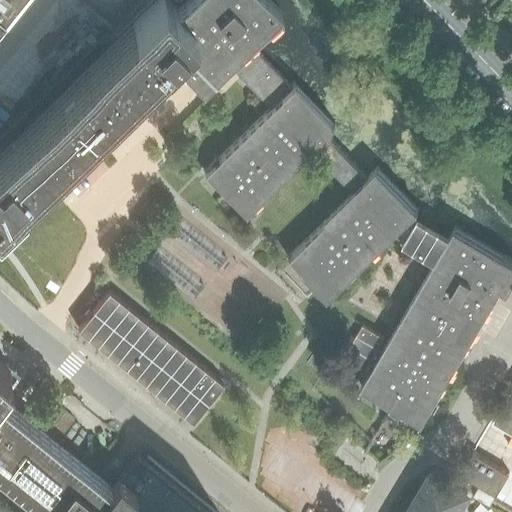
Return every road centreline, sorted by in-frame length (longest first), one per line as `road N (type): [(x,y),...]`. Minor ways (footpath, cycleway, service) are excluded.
road 1 (unclassified): [(242,511),(0,303)]
road 2 (secondary): [(511,90),(421,0)]
